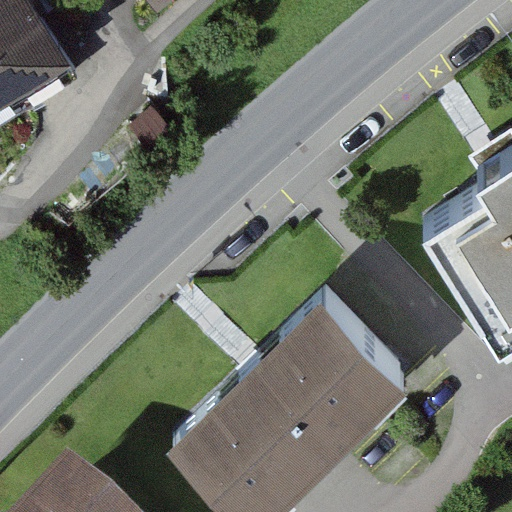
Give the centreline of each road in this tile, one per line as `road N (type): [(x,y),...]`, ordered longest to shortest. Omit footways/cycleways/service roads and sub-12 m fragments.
road 1 (secondary): [(434,0),(158,235),(0,395)]
road 2 (residential): [(198,0),(95,97),(0,218)]
